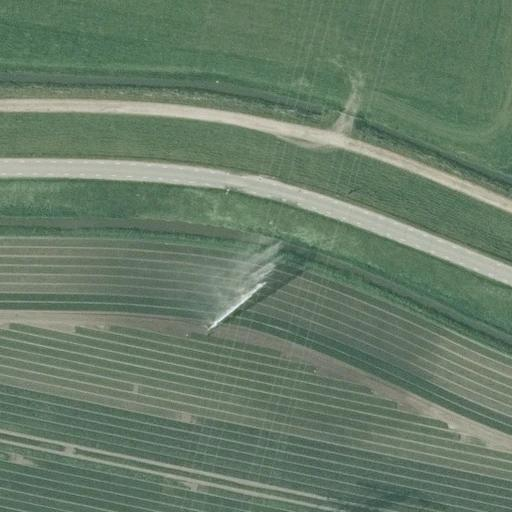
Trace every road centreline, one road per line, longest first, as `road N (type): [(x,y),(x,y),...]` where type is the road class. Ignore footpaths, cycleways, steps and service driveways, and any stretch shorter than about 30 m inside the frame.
road 1 (tertiary): [(511,274),(237,174),(0,172)]
road 2 (track): [(511,211),(336,145),(215,119),(0,109)]
